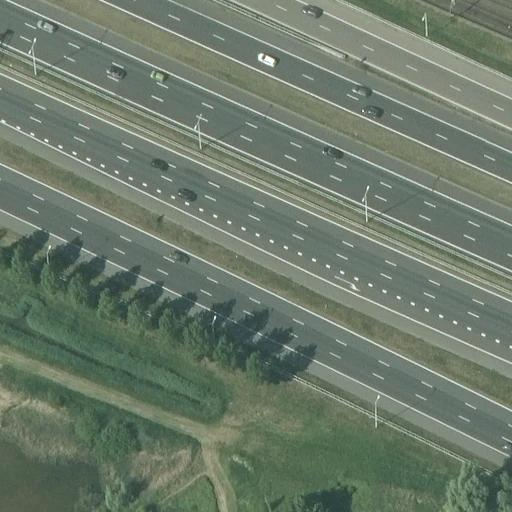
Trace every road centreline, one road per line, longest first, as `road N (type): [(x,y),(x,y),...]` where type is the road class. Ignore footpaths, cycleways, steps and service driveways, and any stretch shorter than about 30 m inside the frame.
road 1 (motorway): [(0,188),(511,434)]
road 2 (motorway): [(0,97),(511,327)]
road 3 (motorway): [(511,245),(0,16)]
road 4 (motorway): [(511,169),(128,0)]
road 5 (track): [(227,511),(253,466),(232,439),(0,353)]
road 6 (motorway): [(511,116),(261,0)]
